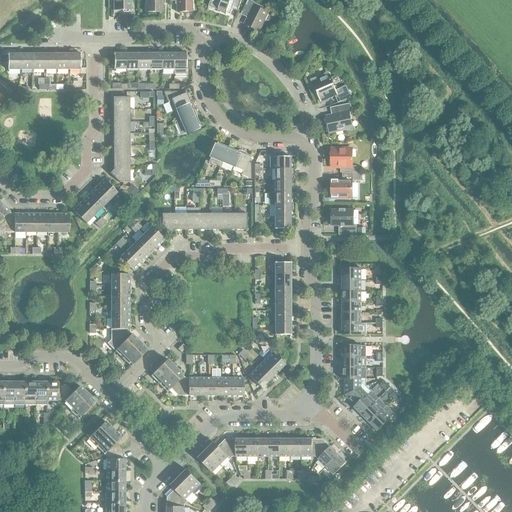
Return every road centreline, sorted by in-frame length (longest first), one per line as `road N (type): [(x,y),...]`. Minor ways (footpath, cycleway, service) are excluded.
road 1 (residential): [(111,396),(163,344),(148,324),(148,285),(174,257),(306,248)]
road 2 (residential): [(0,183),(18,194),(60,194),(85,168),(94,123),(93,37)]
road 3 (residential): [(307,401),(295,415),(221,416),(167,470)]
road 4 (residential): [(298,139),(251,136),(220,117),(206,91),(204,44)]
road 5 (residential): [(298,139),(303,112),(276,69),(236,41),(204,44)]
road 6 (residential): [(307,401),(316,341),(306,248)]
road 7 (residential): [(111,396),(65,356),(0,365)]
